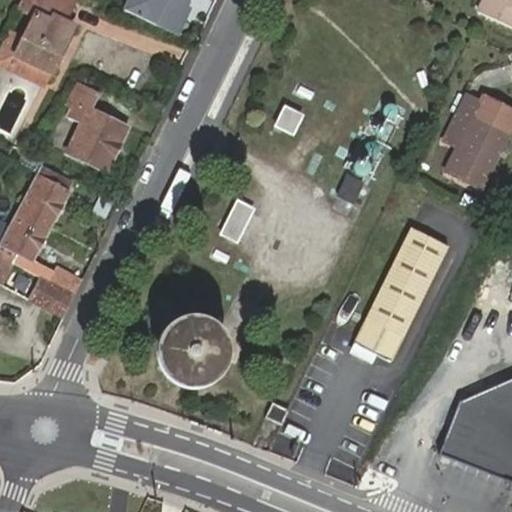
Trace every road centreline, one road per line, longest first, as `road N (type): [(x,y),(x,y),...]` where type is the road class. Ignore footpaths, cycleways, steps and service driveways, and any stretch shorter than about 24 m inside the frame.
road 1 (residential): [(48,401),(244,0)]
road 2 (secondary): [(351,511),(185,445),(66,410)]
road 3 (secondary): [(69,448),(263,511)]
